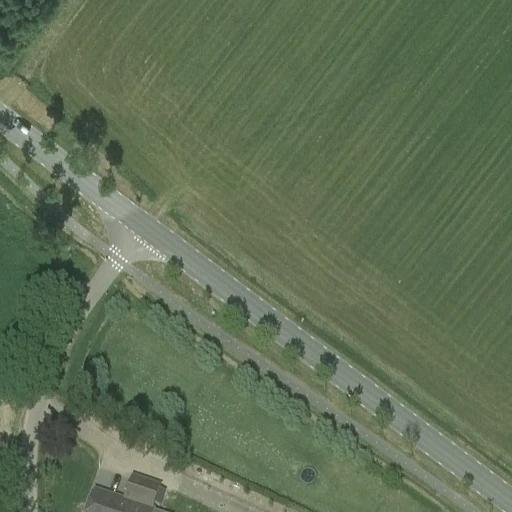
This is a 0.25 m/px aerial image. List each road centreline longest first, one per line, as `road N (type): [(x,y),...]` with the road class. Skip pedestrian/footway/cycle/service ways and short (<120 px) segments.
road 1 (unclassified): [(511,506),(139,227)]
road 2 (unclassified): [(30,511),(32,452),(55,376),(139,227)]
road 3 (unclassified): [(139,227),(0,120)]
